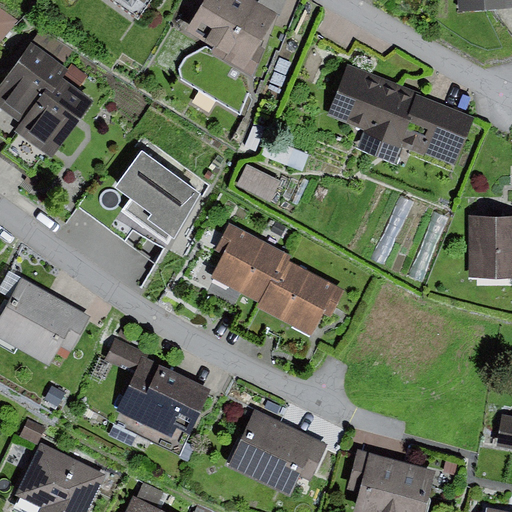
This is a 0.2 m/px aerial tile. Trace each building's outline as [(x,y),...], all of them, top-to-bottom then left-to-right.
[(251,68),(284,10),(267,0),(197,0),(182,28),(251,68)] [(511,0),(460,0),(461,10),(511,5),(511,0)] [(34,42),(0,85),(0,105),(24,124),(68,68),(34,42)] [(478,115),(350,63),(330,113),(367,128),(360,146),(398,161),(405,145),(456,166),(478,115)] [(62,75),(18,131),(51,157),(95,101),(62,75)] [(206,191),(145,152),(122,188),(139,199),(131,211),(175,239),(206,191)] [(247,165),(237,184),(270,201),(280,182),(247,165)] [(511,213),(470,214),(470,278),(511,277),(511,213)] [(218,250),(226,254),(214,275),(264,302),(288,258),(290,254),(233,222),(218,250)] [(308,268),(288,258),(264,302),(261,307),(317,336),(328,309),(335,312),(347,286),(308,268)] [(0,331),(54,361),(64,343),(76,349),(95,316),(25,277),(0,321),(0,331)] [(163,356),(117,336),(107,359),(141,374),(127,407),(178,429),(182,420),(193,425),(210,388),(159,365),(163,356)] [(53,385),(45,398),(58,405),(65,392),(53,385)] [(327,438),(259,407),(237,454),(293,479),(299,466),(312,472),(327,438)] [(511,413),(508,412),(502,443),(511,444),(511,413)] [(29,419),(22,436),(39,443),(46,427),(29,419)] [(89,511),(107,472),(43,440),(18,491),(47,504),(43,511),(89,511)] [(424,511),(437,466),(365,448),(357,479),(369,482),(364,503),(400,511),(424,511)] [(143,483),(137,495),(161,507),(167,495),(143,483)] [(168,511),(133,495),(124,511),(168,511)]
